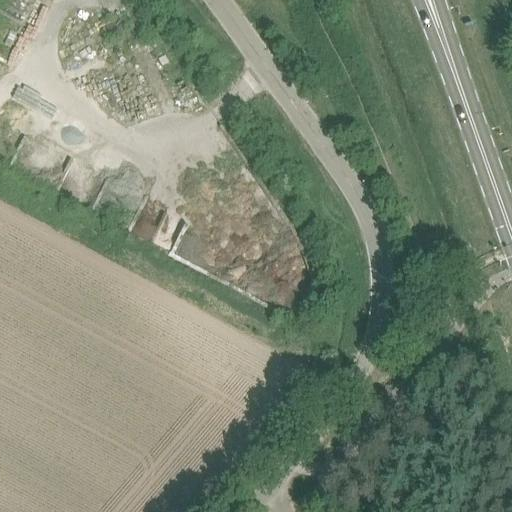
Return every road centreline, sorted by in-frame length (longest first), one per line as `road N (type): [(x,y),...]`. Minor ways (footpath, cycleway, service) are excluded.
road 1 (unclassified): [(261,499),(360,371),(378,321),(381,263),(370,220),(344,173),(219,0)]
road 2 (secondary): [(511,236),(426,0)]
